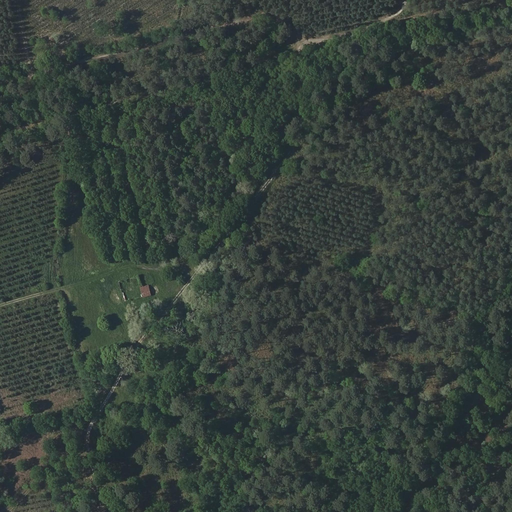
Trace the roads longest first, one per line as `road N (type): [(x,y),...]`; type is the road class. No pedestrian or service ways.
road 1 (track): [(201,268),(295,150),(307,108),(300,62),(308,42),(385,25),(408,0)]
road 2 (track): [(201,268),(167,320),(177,351),(168,366),(124,375),(94,423),(89,441),(105,511)]
road 3 (track): [(0,306),(137,264),(201,268)]
